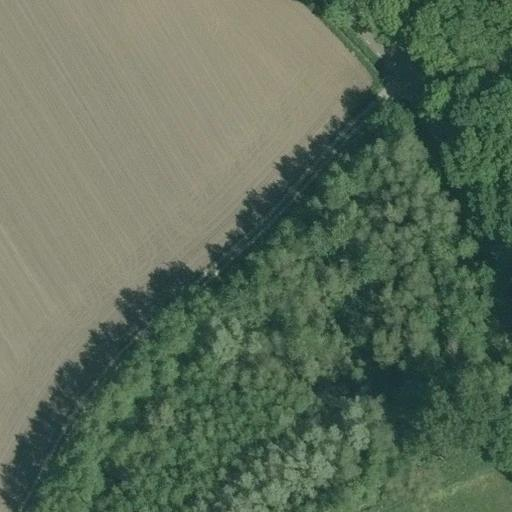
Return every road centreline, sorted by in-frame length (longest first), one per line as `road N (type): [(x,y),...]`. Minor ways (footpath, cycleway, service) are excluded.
road 1 (unclassified): [(406,74),(258,236),(91,394),(26,511)]
road 2 (tertiary): [(511,291),(406,74)]
